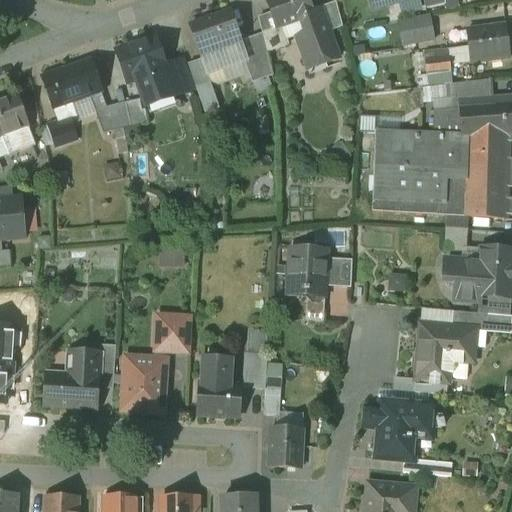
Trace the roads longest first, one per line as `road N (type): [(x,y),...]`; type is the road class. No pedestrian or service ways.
road 1 (residential): [(0,427),(245,441),(243,485)]
road 2 (residential): [(0,480),(243,485)]
road 3 (residential): [(332,485),(349,392),(373,341)]
